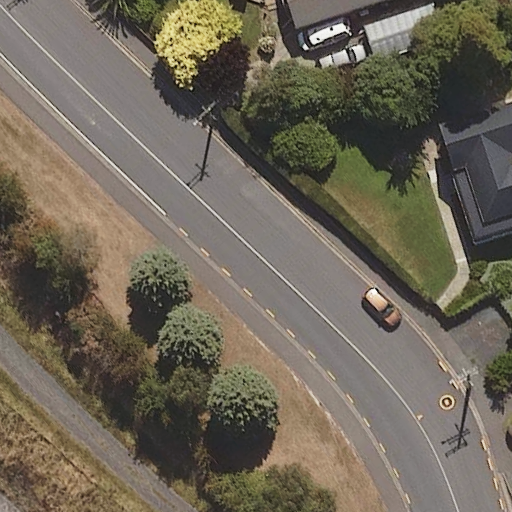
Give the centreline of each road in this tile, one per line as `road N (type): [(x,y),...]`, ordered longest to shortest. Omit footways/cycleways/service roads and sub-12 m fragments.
road 1 (residential): [(0,3),(413,411),(457,511)]
road 2 (track): [(0,339),(53,400),(185,511)]
